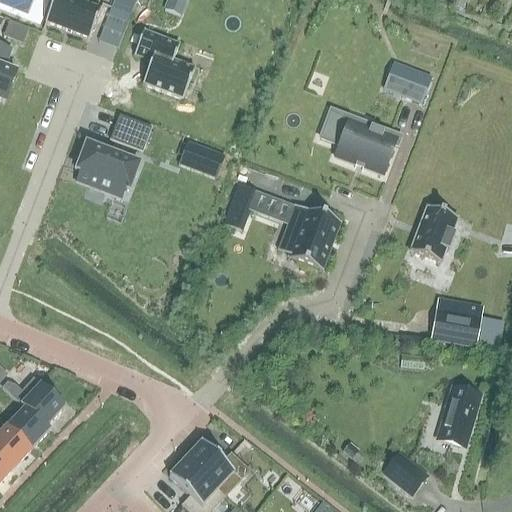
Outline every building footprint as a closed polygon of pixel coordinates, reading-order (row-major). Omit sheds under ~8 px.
[(71,0),(53,0),(44,24),(88,41),(100,11),(71,0)] [(114,0),(111,10),(130,17),(136,0),(114,0)] [(168,0),(164,12),(176,17),(182,0),(168,0)] [(12,21),(5,36),(25,45),(31,30),(12,21)] [(142,34),(133,58),(150,64),(142,86),(182,102),(193,72),(172,64),(178,47),(142,34)] [(0,104),(4,106),(15,75),(2,70),(9,52),(0,48),(0,104)] [(401,99),(420,106),(430,80),(393,66),(387,79),(406,86),(401,99)] [(334,159),(383,178),(394,148),(391,147),(394,139),(366,128),(364,134),(347,128),(349,122),(329,114),(319,141),(338,148),(334,159)] [(118,118),(109,143),(141,155),(150,130),(118,118)] [(187,145),(180,164),(216,179),(224,159),(187,145)] [(136,167),(86,148),(77,173),(79,174),(76,184),(120,201),(124,191),(127,192),(136,167)] [(240,188),(224,228),(241,234),(249,213),(256,194),(240,188)] [(296,238),(287,261),(321,274),(339,225),(294,208),(285,234),(296,238)] [(439,266),(445,252),(447,253),(453,237),(451,236),(456,221),(426,210),(409,255),(439,266)] [(435,315),(430,342),(474,350),(479,322),(435,315)] [(400,338),(399,348),(412,349),(413,340),(400,338)] [(425,358),(401,357),(400,371),(425,372),(425,358)] [(45,430),(63,411),(32,381),(20,394),(14,388),(6,385),(1,390),(23,412),(24,411),(45,430)] [(464,450),(469,433),(479,399),(452,391),(437,443),(464,450)] [(30,453),(49,433),(45,430),(24,411),(23,412),(6,430),(30,453)] [(0,436),(0,460),(12,472),(30,453),(6,430),(0,436)] [(200,445),(184,462),(224,500),(248,474),(230,457),(222,465),(200,445)] [(348,448),(342,455),(351,463),(352,462),(357,456),(348,448)] [(411,499),(426,480),(398,457),(383,476),(411,499)] [(0,460),(0,484),(12,472),(0,460)] [(212,511),(224,500),(184,462),(168,480),(189,500),(181,508),(184,511),(212,511)] [(312,511),(318,505),(302,493),(293,506),(300,511),(312,511)]
